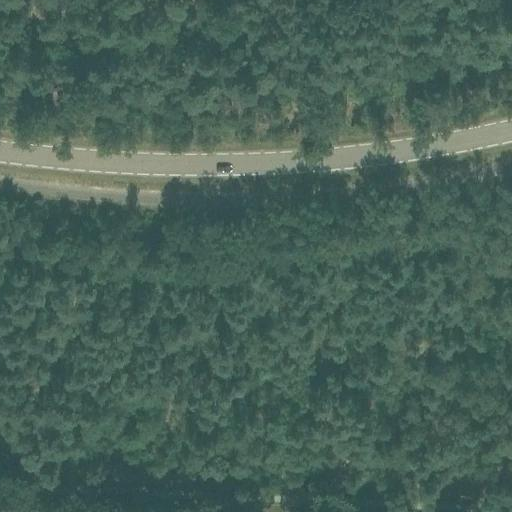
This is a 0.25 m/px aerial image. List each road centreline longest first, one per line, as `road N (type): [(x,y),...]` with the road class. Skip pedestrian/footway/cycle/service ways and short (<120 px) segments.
road 1 (tertiary): [(0,151),(75,161),(251,162),(373,153),(511,128)]
road 2 (track): [(33,511),(73,499),(325,511)]
